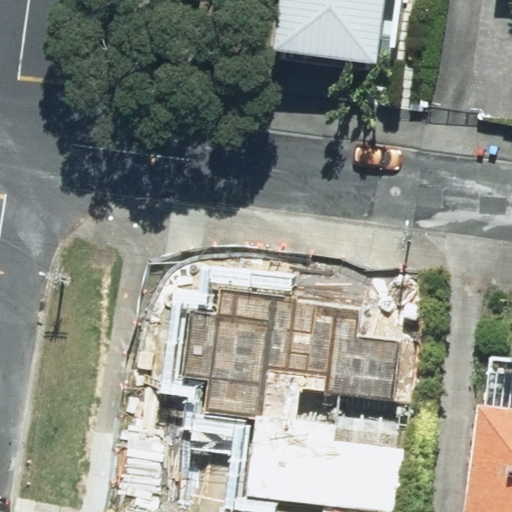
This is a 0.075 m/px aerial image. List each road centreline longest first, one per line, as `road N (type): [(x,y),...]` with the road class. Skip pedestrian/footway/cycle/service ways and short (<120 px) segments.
road 1 (residential): [(511,197),(11,130)]
road 2 (residential): [(11,130),(27,0)]
